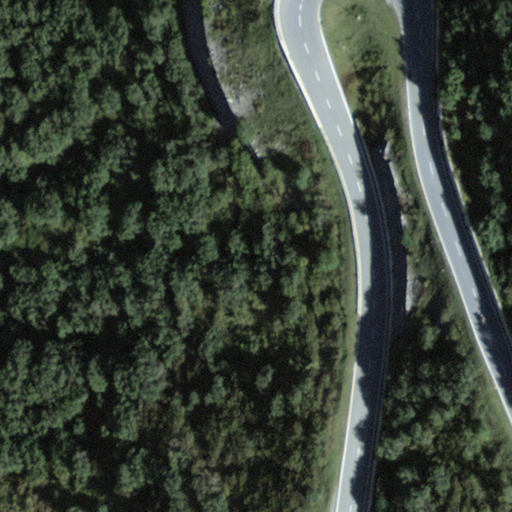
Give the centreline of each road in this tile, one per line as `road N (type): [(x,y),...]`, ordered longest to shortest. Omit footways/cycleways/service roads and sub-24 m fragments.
road 1 (secondary): [(301,0),(303,41),(351,163),(371,242),(373,312),(350,511)]
road 2 (secondary): [(511,389),(431,167),(413,0)]
